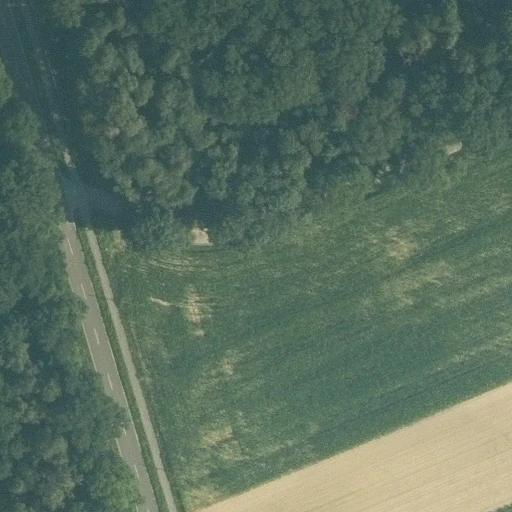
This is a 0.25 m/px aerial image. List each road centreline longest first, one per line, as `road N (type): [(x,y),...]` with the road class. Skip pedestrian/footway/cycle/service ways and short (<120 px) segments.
road 1 (unclassified): [(511,122),(220,236),(172,234),(101,194),(55,194)]
road 2 (secondary): [(55,194),(147,511)]
road 3 (secondary): [(0,6),(55,194)]
